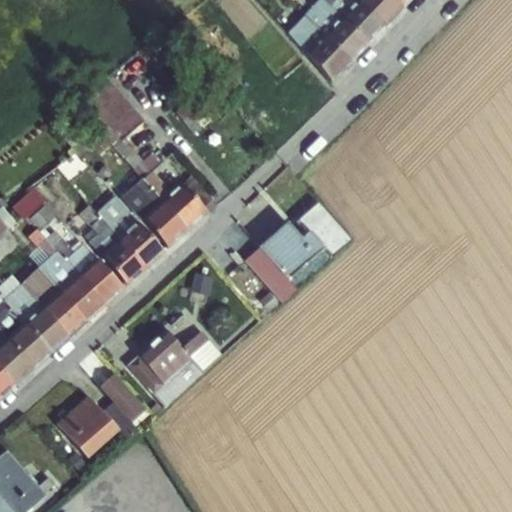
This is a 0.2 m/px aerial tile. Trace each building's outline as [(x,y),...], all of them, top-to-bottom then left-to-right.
[(312,56),(363,0),(315,0),(286,32),(312,56)] [(366,0),(303,67),(334,81),(342,64),(364,40),(367,35),(384,18),(382,21),(401,0),(366,0)] [(121,135),(142,117),(108,78),(87,95),(121,135)] [(138,174),(161,168),(157,153),(134,159),(138,174)] [(0,389),(210,212),(182,179),(171,188),(152,166),(99,211),(120,236),(97,255),(98,255),(0,337),(0,389)] [(0,283),(0,293),(13,310),(72,263),(75,267),(90,256),(35,187),(16,203),(36,228),(25,237),(43,261),(19,280),(13,273),(0,283)] [(319,254),(348,242),(329,198),(300,211),(319,254)] [(0,258),(19,241),(0,220),(0,258)] [(301,229),(293,236),(279,220),(250,245),(254,249),(243,259),(281,302),(296,289),(282,273),(315,245),(301,229)] [(126,364),(164,405),(222,352),(199,327),(182,343),(167,326),(126,364)] [(98,384),(129,420),(145,407),(113,370),(98,384)] [(80,460),(118,429),(89,393),(50,424),(80,460)] [(0,453),(0,511),(18,511),(43,497),(11,447),(0,453)]
